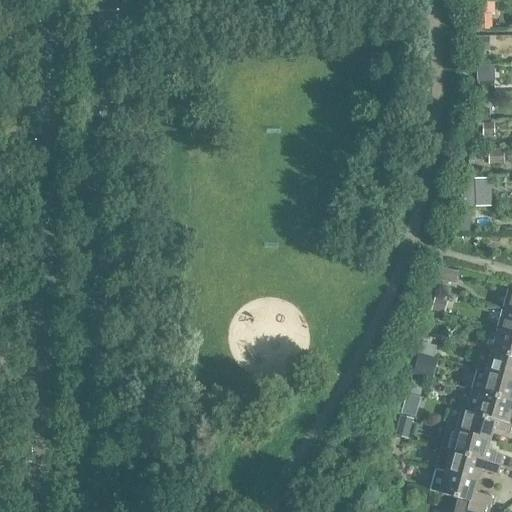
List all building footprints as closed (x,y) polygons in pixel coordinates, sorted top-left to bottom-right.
[(491,14),(491,1),(476,2),(477,14),(491,14)] [(488,37),(478,37),(478,50),(488,50),(488,37)] [(493,81),(478,82),(479,94),(494,93),(493,81)] [(489,110),(479,110),(480,122),(489,121),(489,110)] [(493,124),(482,125),(482,137),(493,137),(493,124)] [(502,152),(488,152),(489,165),(503,165),(502,152)] [(485,181),(474,181),(474,193),(485,193),(485,181)] [(460,208),(458,219),(464,219),(471,214),(472,209),(460,208)] [(456,274),(457,272),(442,268),(441,270),(439,279),(454,283),(456,274)] [(443,314),(447,301),(434,297),(431,310),(443,314)] [(511,334),(511,312),(504,310),(498,331),(511,334)] [(441,337),(444,327),(428,322),(425,333),(441,337)] [(511,357),(511,334),(498,331),(492,352),(511,357)] [(422,343),(419,354),(434,358),(437,347),(422,343)] [(511,379),(511,357),(492,352),(486,372),(511,379)] [(419,355),(413,374),(428,378),(433,359),(419,355)] [(511,379),(486,372),(478,370),(472,391),(511,401),(511,379)] [(419,395),(422,383),(412,381),(410,380),(407,392),(419,395)] [(511,401),(472,391),(466,411),(508,423),(511,412),(511,401)] [(414,417),(417,407),(403,403),(401,413),(414,417)] [(466,411),(462,410),(456,431),(490,440),(493,429),(508,434),(511,423),(508,423),(466,411)] [(409,439),(414,419),(402,415),(401,417),(399,427),(396,436),(409,439)] [(442,450),(500,466),(502,456),(486,452),(490,440),(456,431),(448,429),(442,450)] [(500,466),(442,450),(436,470),(478,482),(481,471),(497,475),(500,466)] [(436,470),(430,492),(453,498),(485,506),(485,507),(488,508),(491,498),(475,493),(478,482),(436,470)] [(483,511),(485,507),(485,506),(453,498),(449,511),(483,511)]
